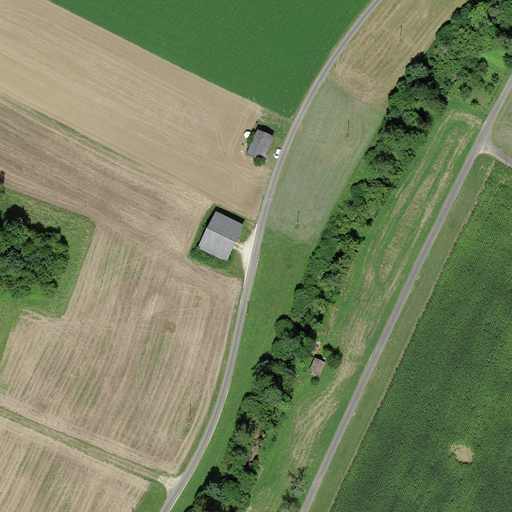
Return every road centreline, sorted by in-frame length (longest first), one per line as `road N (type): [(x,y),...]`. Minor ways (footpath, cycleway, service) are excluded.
road 1 (unclassified): [(377,0),(298,114),(255,245),(228,375),(163,511)]
road 2 (track): [(302,511),(511,76)]
road 3 (track): [(180,485),(0,410)]
